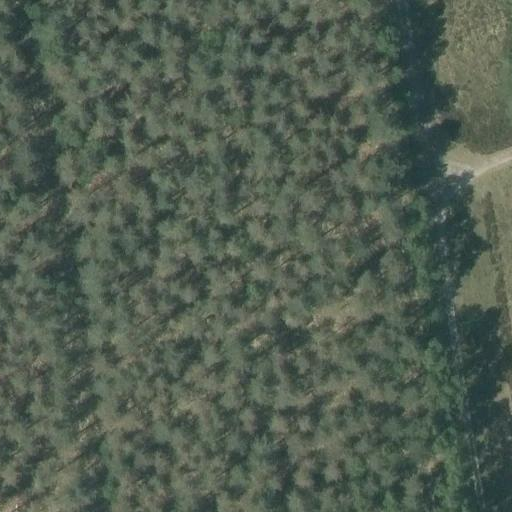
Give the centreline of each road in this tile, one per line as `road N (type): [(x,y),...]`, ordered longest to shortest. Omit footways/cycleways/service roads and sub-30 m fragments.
road 1 (track): [(424,176),(475,511)]
road 2 (track): [(424,176),(397,0)]
